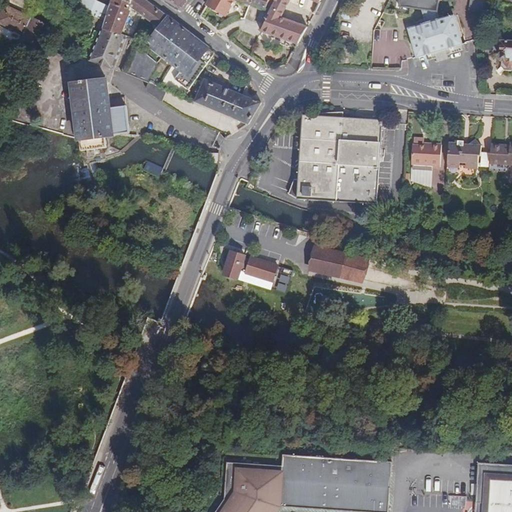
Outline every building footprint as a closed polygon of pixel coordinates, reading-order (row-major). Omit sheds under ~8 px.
[(93,0),(82,0),(78,7),(91,14),(97,2),(93,0)] [(113,0),(111,6),(129,13),(130,8),(131,0),(113,0)] [(216,54),(143,0),(131,0),(130,8),(159,30),(147,47),(135,41),(123,74),(152,86),(163,59),(180,71),(175,79),(191,91),(216,54)] [(168,0),(181,8),(188,0),(168,0)] [(236,0),(235,0),(210,0),(207,6),(226,17),(236,0)] [(253,0),(251,6),(266,11),(270,0),(253,0)] [(292,0),(277,0),(276,1),(273,0),(270,0),(266,11),(270,12),(269,16),(271,17),(261,32),(298,45),(307,27),(281,18),(290,2),(291,2),(292,0)] [(440,0),(401,0),(400,7),(422,10),(438,12),(439,12),(440,0)] [(489,0),(488,0),(472,0),(471,12),(487,15),(488,7),(489,0)] [(97,2),(91,14),(106,21),(104,29),(103,29),(90,63),(115,71),(127,38),(122,36),(129,13),(111,6),(110,8),(97,2)] [(33,51),(44,26),(3,8),(0,13),(0,24),(24,35),(19,45),(33,51)] [(422,10),(427,25),(442,21),(438,12),(422,10)] [(464,45),(455,17),(442,21),(427,25),(410,30),(418,59),(464,45)] [(505,70),(511,70),(511,42),(501,41),(501,59),(501,60),(501,67),(505,70)] [(107,81),(72,85),(78,139),(80,150),(86,149),(87,156),(95,155),(94,148),(105,147),(104,136),(113,135),(129,133),(126,105),(110,107),(107,81)] [(250,124),(262,104),(206,81),(197,103),(250,124)] [(167,92),(152,86),(150,91),(153,94),(163,102),(167,92)] [(349,120),(305,117),(299,199),(376,205),(383,122),(349,120)] [(424,148),(424,141),(414,140),(414,146),(413,146),(412,164),(413,165),(413,166),(413,170),(430,171),(430,166),(441,166),(442,145),(431,145),(431,147),(431,148),(424,148)] [(481,157),(482,147),(477,140),(468,146),(464,146),(464,142),(458,142),(458,144),(450,144),(448,169),(460,169),(461,167),(466,167),(466,170),(478,170),(479,157),(481,157)] [(511,144),(509,145),(509,146),(491,146),(490,165),(511,165),(511,144)] [(221,162),(221,154),(211,154),(211,162),(221,162)] [(432,171),(430,171),(413,170),(413,166),(412,166),(410,182),(431,188),(432,171)] [(314,245),(308,270),(340,278),(363,283),(369,258),(346,252),(314,245)] [(245,258),(232,254),(225,277),(238,281),(240,274),(272,284),(274,285),(279,269),(251,260),(249,265),(243,263),(245,258)] [(240,274),(238,281),(270,291),(272,284),(240,274)] [(344,511),(387,511),(390,462),(283,455),(282,466),(225,462),(223,499),(214,511),(275,511),(278,508),(344,511)] [(511,511),(511,462),(479,461),(476,511),(511,511)]
